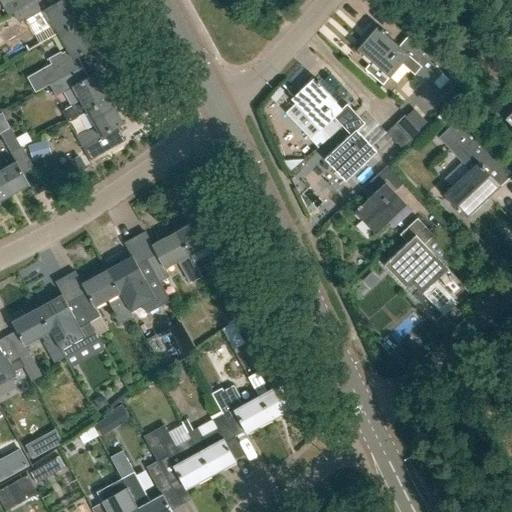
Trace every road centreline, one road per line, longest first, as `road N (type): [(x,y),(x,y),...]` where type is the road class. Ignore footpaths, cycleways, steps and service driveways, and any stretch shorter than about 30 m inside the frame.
road 1 (tertiary): [(370,427),(222,113)]
road 2 (residential): [(0,257),(182,149),(222,113)]
road 3 (residential): [(370,427),(511,290)]
road 4 (residential): [(222,113),(332,0)]
road 5 (tertiary): [(222,113),(162,0)]
road 6 (unclassified): [(277,511),(370,427)]
